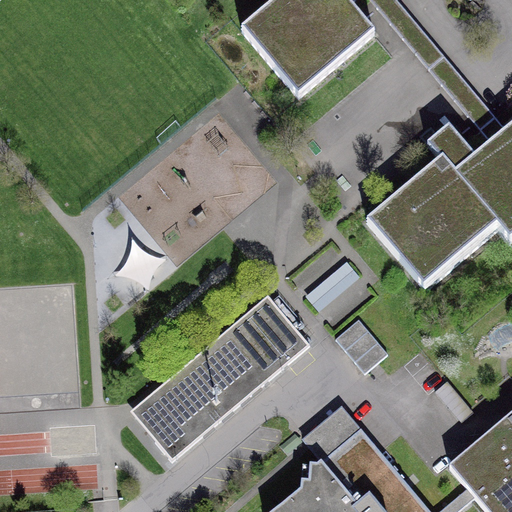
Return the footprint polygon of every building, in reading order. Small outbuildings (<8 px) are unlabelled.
[(342,0),(282,0),(243,34),(298,98),(373,35),(350,9),(342,0)] [(501,142),(510,134),(459,73),(396,0),(342,0),(350,9),(360,0),(368,0),(441,85),(494,147),(501,142)] [(434,144),(446,159),(368,226),(426,293),(495,233),(511,251),(511,250),(511,132),(510,134),(501,142),(494,147),(482,158),(455,126),(434,144)] [(371,289),(349,259),(309,295),(331,324),(371,289)] [(306,346),(267,299),(131,413),(171,460),(306,346)] [(392,354),(363,319),(339,339),(368,374),(392,354)] [(511,511),(511,417),(450,469),(467,491),(475,500),(485,511),(511,511)] [(467,491),(442,511),(428,511),(390,467),(351,500),(321,465),(317,468),(310,468),(309,484),(301,484),(301,492),(277,511),(459,511),(475,500),(467,491)]
